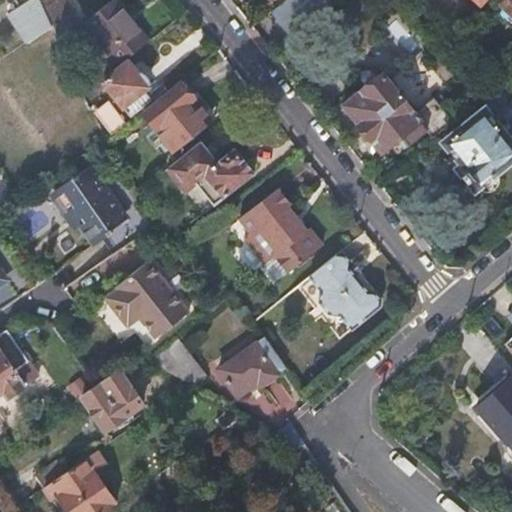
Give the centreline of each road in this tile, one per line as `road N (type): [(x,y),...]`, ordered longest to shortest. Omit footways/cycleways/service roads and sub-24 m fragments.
road 1 (residential): [(207,0),(454,300)]
road 2 (residential): [(438,511),(326,411),(454,300)]
